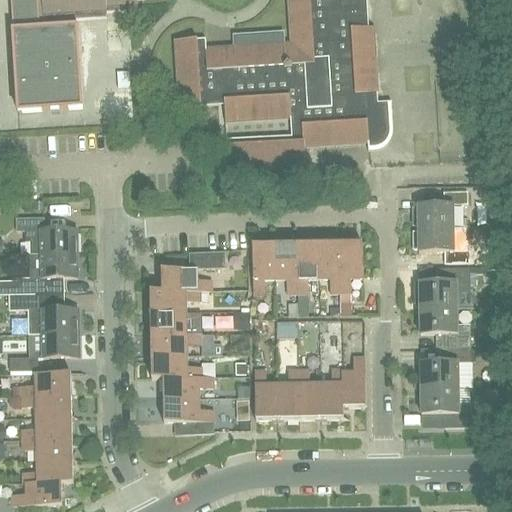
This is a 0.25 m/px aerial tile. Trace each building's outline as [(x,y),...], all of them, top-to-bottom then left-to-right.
[(82,110),(76,22),(107,20),(107,15),(138,13),(137,2),(168,0),(10,0),(18,114),(82,110)] [(228,173),(306,169),(304,149),(368,145),(368,153),(369,153),(369,149),(371,149),(374,149),(376,149),(378,148),(380,147),(382,146),(384,145),(385,143),(387,141),(388,139),(389,137),(389,135),(390,133),(390,130),(388,105),(392,104),(391,103),(378,105),(373,29),(367,29),(366,18),(360,19),(358,0),(288,0),(291,45),(283,45),(283,34),(234,37),(235,53),(225,54),(226,60),(207,61),(206,40),(175,42),(179,107),(210,105),(210,100),(224,100),(225,124),(290,120),(291,137),(226,141),(228,173)] [(418,232),(453,231),(452,207),(468,207),(468,195),(443,195),(443,207),(418,207),(418,210),(412,211),(413,228),(418,228),(418,232)] [(29,244),(29,258),(77,257),(76,232),(44,232),(44,221),(15,221),(16,234),(24,233),(24,244),(29,244)] [(469,266),(468,255),(468,253),(453,254),(453,231),(418,232),(418,235),(413,235),(413,252),(418,252),(419,255),(444,255),(444,267),(469,266)] [(296,247),(297,297),(307,296),(307,282),(318,282),(318,246),(296,247)] [(318,246),(318,282),(329,282),(330,296),(340,296),(339,246),(318,246)] [(339,246),(340,296),(351,296),(350,282),(362,281),(362,246),(339,246)] [(252,247),(253,297),(264,297),(264,283),(275,283),(274,247),(252,247)] [(274,247),(275,283),(286,283),(286,297),(297,297),(296,247),(274,247)] [(224,254),(188,255),(188,271),(160,271),(161,293),(150,293),(150,294),(212,292),(212,282),(197,282),(197,272),(224,271),(224,254)] [(17,297),(36,297),(45,297),(45,281),(77,280),(77,257),(29,258),(30,281),(17,281),(17,297)] [(456,293),(469,293),(469,270),(442,271),(442,284),(414,285),(414,306),(419,306),(419,311),(456,311),(456,293)] [(150,294),(150,316),(187,316),(187,305),(200,304),(200,294),(212,294),(212,292),(150,294)] [(27,338),(41,338),(77,337),(77,312),(36,313),(36,297),(17,297),(9,297),(9,314),(27,314),(27,338)] [(443,337),(443,351),(470,351),(470,327),(457,327),(456,311),(419,311),(420,337),(443,337)] [(150,316),(150,337),(201,337),(201,326),(187,326),(187,316),(150,316)] [(307,344),(306,326),(286,327),(286,344),(307,344)] [(77,337),(41,338),(42,361),(78,360),(77,337)] [(150,337),(151,359),(188,359),(187,348),(201,348),(201,337),(150,337)] [(444,365),(420,365),(421,392),(458,391),(457,365),(470,365),(470,351),(443,351),(444,365)] [(151,381),(202,380),(202,369),(188,370),(188,359),(151,359),(151,381)] [(353,371),(343,371),(343,410),(365,410),(364,359),(353,359),(353,371)] [(9,373),(36,373),(36,361),(9,361),(9,373)] [(481,393),(481,368),(469,368),(469,393),(481,393)] [(343,410),(343,371),(331,371),(331,386),(321,386),(321,422),(343,422),(343,410)] [(277,423),(299,423),(299,372),(287,372),(288,386),(277,387),(277,423)] [(299,423),(321,422),(321,386),(309,386),(309,372),(299,372),(299,423)] [(277,423),(277,387),(266,387),(266,373),(254,373),(255,423),(277,423)] [(71,377),(35,377),(35,389),(21,390),(21,400),(71,399),(71,377)] [(202,380),(151,381),(151,382),(163,381),(163,402),(199,402),(199,391),(214,391),(213,380),(202,380)] [(421,392),(421,417),(444,416),(444,431),(471,431),(471,407),(458,407),(458,391),(421,392)] [(71,399),(21,400),(21,411),(36,410),(36,421),(72,421),(71,399)] [(199,402),(163,402),(163,425),(194,424),(194,437),(214,436),(214,424),(214,412),(199,413),(199,402)] [(72,421),(36,421),(36,433),(22,433),(22,443),(72,442),(72,421)] [(72,442),(22,443),(22,454),(36,454),(37,464),(72,464),(72,442)] [(72,464),(37,464),(37,476),(22,476),(22,487),(72,486),(72,487),(73,487),(72,464)] [(72,486),(22,487),(25,487),(26,498),(11,498),(11,509),(61,509),(61,487),(72,487),(72,486)]
